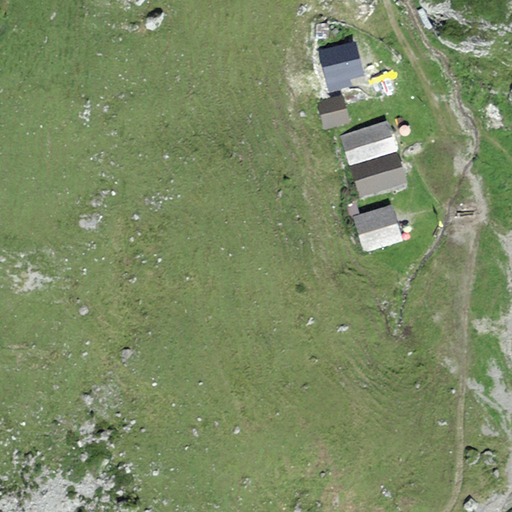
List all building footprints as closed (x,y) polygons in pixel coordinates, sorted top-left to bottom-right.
[(360,52),(325,59),(332,90),(366,84),(360,52)] [(346,106),(320,112),(325,135),(351,130),(346,106)] [(390,129),(340,144),(348,171),(398,157),(390,129)] [(400,160),(351,175),(360,205),(409,190),(400,160)] [(395,215),(357,226),(366,259),(405,248),(395,215)]
